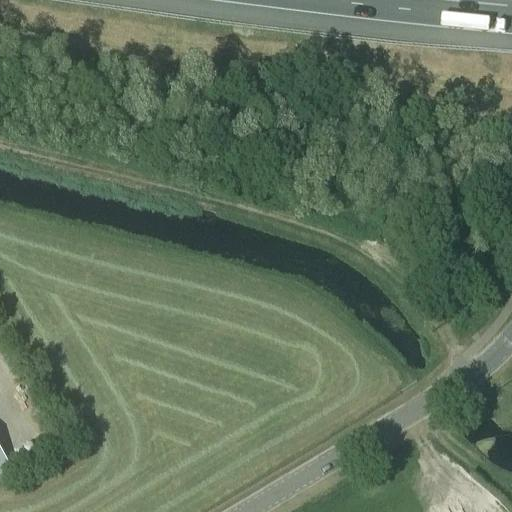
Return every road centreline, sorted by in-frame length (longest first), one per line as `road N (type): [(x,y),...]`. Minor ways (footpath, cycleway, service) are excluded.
road 1 (track): [(460,360),(404,280),(327,232),(0,142)]
road 2 (tertiary): [(247,511),(470,376),(511,337)]
road 3 (motorway): [(348,0),(511,13)]
